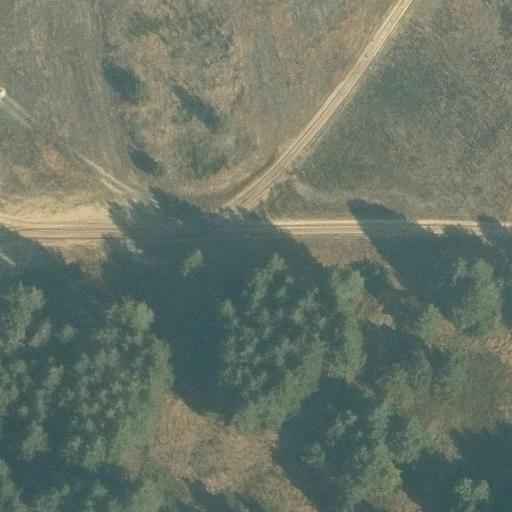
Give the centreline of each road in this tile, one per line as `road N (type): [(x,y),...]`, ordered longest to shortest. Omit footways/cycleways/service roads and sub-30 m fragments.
road 1 (track): [(511,226),(0,237)]
road 2 (unknown): [(267,228),(281,177),(400,0)]
